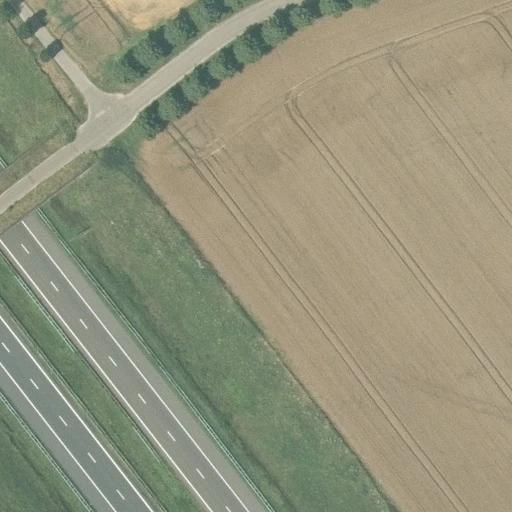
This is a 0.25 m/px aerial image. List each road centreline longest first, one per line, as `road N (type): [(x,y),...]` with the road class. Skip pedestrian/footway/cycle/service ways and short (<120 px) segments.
road 1 (motorway): [(223,511),(0,227)]
road 2 (unclassified): [(0,207),(207,43),(289,0)]
road 3 (motorway): [(0,350),(125,511)]
